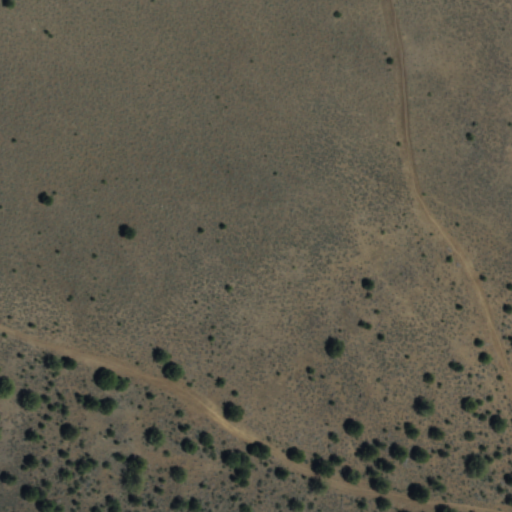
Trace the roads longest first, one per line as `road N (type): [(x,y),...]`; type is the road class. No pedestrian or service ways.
road 1 (track): [(497,511),(340,479),(257,442),(179,381),(0,324)]
road 2 (track): [(511,386),(462,252),(417,200),(400,120),(400,45),(370,10),(388,0)]
